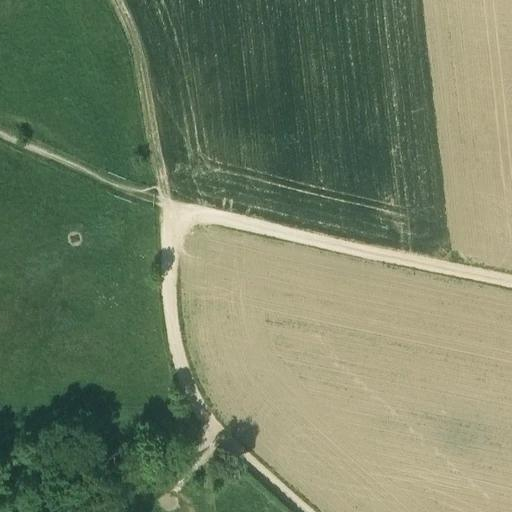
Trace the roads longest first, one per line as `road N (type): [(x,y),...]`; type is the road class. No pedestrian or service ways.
road 1 (track): [(511,280),(187,207)]
road 2 (track): [(187,207),(169,221),(165,237),(171,312),(185,381),(218,433)]
road 3 (track): [(218,433),(97,487),(0,505)]
road 4 (track): [(187,207),(0,134)]
